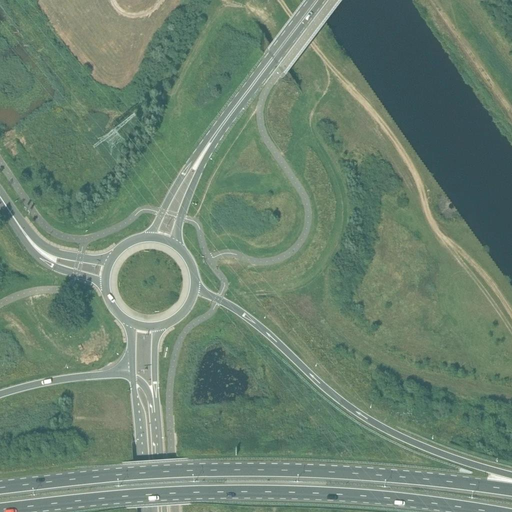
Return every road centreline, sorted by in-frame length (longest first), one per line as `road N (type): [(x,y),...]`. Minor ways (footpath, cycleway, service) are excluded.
road 1 (track): [(282,0),(330,75),(310,116),(343,202),(340,239),(322,280),(340,337),(410,378),(511,402)]
road 2 (trunk): [(511,490),(267,469),(0,487)]
road 3 (trunk): [(0,509),(190,492),(301,492),(493,511)]
road 4 (trunk): [(511,473),(378,426),(237,310),(194,289)]
road 5 (track): [(511,309),(465,244),(428,210),(346,75),(320,55)]
road 6 (tertiary): [(220,128),(317,0)]
road 7 (tertiary): [(133,374),(142,511)]
road 8 (trunk): [(133,374),(0,393)]
road 9 (tertiary): [(220,128),(147,239)]
road 10 (track): [(511,106),(436,0)]
road 11 (tertiary): [(177,248),(180,217),(220,128)]
road 12 (unclassified): [(10,213),(45,263),(106,286)]
